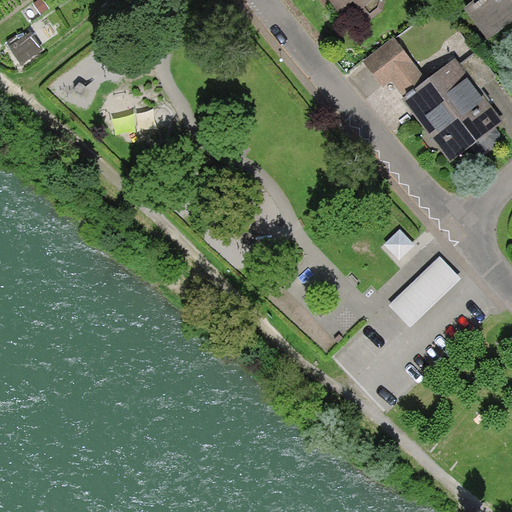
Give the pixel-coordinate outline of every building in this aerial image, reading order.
[(363,0),(341,0),(349,11),(363,0)] [(511,0),(484,0),(505,28),(511,22),(511,0)] [(23,63),(37,55),(27,40),(14,48),(23,63)] [(511,119),(511,109),(464,53),(413,96),(466,158),(511,119)] [(401,229),(385,244),(400,261),(417,246),(401,229)] [(427,269),(390,306),(411,328),(462,279),(441,258),(427,269)]
